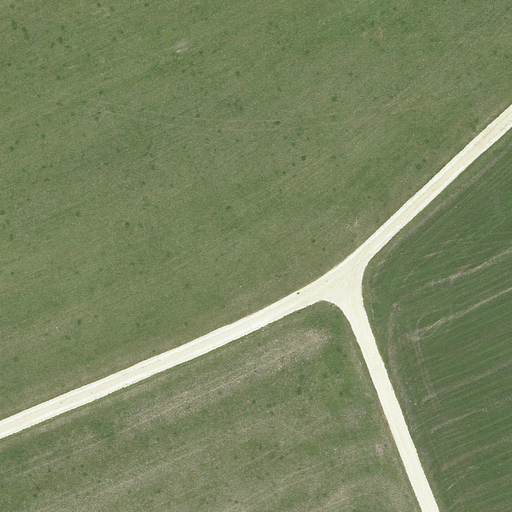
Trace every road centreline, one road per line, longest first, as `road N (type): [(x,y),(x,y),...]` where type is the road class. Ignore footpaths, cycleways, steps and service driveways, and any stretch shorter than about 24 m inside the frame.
road 1 (unclassified): [(511,114),(341,275),(430,511)]
road 2 (track): [(341,275),(0,431)]
